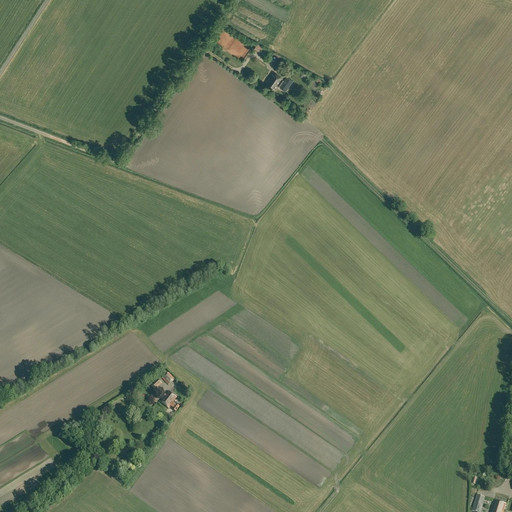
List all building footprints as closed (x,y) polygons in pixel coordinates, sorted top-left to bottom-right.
[(253,50),(259,54),(263,48),(257,44),(253,50)] [(273,72),(265,83),(274,90),(278,85),(286,91),(285,91),(286,91),(293,81),(287,76),(284,80),(282,79),(282,78),(273,72)] [(162,378),(168,385),(174,380),(168,373),(166,374),(164,371),(161,374),(163,377),(162,378)] [(150,386),(154,390),(161,383),(157,379),(150,386)] [(175,380),(169,385),(173,388),(178,384),(175,380)] [(172,409),(175,412),(179,407),(173,402),(176,397),(168,391),(160,402),(168,408),(170,406),(173,408),(172,409)] [(471,511),(475,511),(480,511),(485,497),(476,495),(471,511)] [(503,511),(506,504),(494,500),(490,511),(503,511)]
